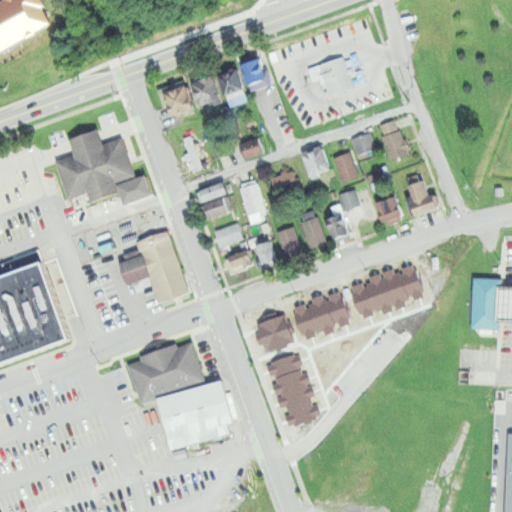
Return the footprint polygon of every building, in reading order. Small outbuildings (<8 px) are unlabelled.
[(0,0),(0,51),(57,19),(46,0),(0,0)] [(245,63),(266,56),(275,83),(254,91),(245,63)] [(346,56),(351,68),(354,66),(356,73),(351,75),(355,86),(332,95),(325,76),(313,81),(309,70),(346,56)] [(220,72),(242,64),(253,99),(231,106),(220,72)] [(195,80),(216,73),(225,101),(204,108),(195,80)] [(161,90),(190,81),(198,107),(169,117),(161,90)] [(381,126),(399,119),(413,152),(394,159),(381,126)] [(55,161),(70,202),(92,194),(96,204),(126,193),(122,183),(138,177),(125,141),(106,148),(101,132),(74,142),(78,153),(55,161)] [(352,138),(371,132),(378,154),(358,160),(352,138)] [(180,139),(192,133),(208,167),(197,173),(180,139)] [(210,138),(219,134),(227,153),(218,157),(210,138)] [(241,143),(263,136),(268,151),(246,158),(241,143)] [(303,153),(325,145),(334,170),(311,177),(303,153)] [(334,156),(353,150),(362,177),(343,183),(334,156)] [(272,179),(295,171),(301,186),(277,194),(272,179)] [(409,178),(424,216),(442,209),(428,171),(409,178)] [(239,184),(257,178),(270,218),(251,224),(239,184)] [(200,191),(226,182),(230,194),(205,203),(200,191)] [(362,206),(358,190),(342,193),(346,209),(362,206)] [(377,201),(387,225),(409,216),(399,192),(377,201)] [(208,204),(228,197),(234,213),(214,220),(208,204)] [(299,218),(317,211),(330,244),(312,251),(299,218)] [(339,242),(352,238),(345,215),(332,219),(339,242)] [(216,231),(239,223),(246,240),(222,249),(216,231)] [(278,233),(294,228),(303,253),(287,259),(278,233)] [(139,242),(172,230),(185,253),(195,292),(162,304),(139,242)] [(257,247),(273,242),(280,265),(264,270),(257,247)] [(225,260),(251,250),(256,265),(231,275),(225,260)] [(0,365),(70,341),(39,254),(0,267),(0,365)] [(121,264),(144,257),(151,280),(128,287),(121,264)] [(361,316),(350,286),(359,282),(361,289),(372,285),(369,278),(376,276),(378,279),(382,278),(380,274),(392,269),(394,276),(399,274),(398,269),(411,264),(413,271),(415,270),(423,292),(421,293),(423,298),(412,302),(410,295),(399,299),(401,304),(394,306),(393,301),(385,303),(387,308),(381,310),(379,303),(366,308),(368,314),(361,316)] [(479,276),(507,277),(506,287),(505,323),(504,328),(476,327),(479,276)] [(293,313),(300,333),(303,332),(305,338),(311,336),(309,331),(316,328),(317,332),(323,330),(324,335),(333,332),(332,328),(334,327),(333,324),(335,324),(337,329),(348,325),(346,320),(350,319),(342,294),(337,296),(336,292),(326,296),(327,299),(325,300),(323,294),(312,298),(314,302),(307,304),(308,307),(303,308),(301,303),(294,305),(296,312),(293,313)] [(250,334),(255,347),(261,344),(264,353),(272,350),(273,352),(286,347),(284,344),(292,341),(282,314),(274,317),(272,312),(260,316),(262,320),(254,323),(257,332),(250,334)] [(128,363),(194,341),(208,382),(142,404),(128,363)] [(264,364),(295,352),(299,361),(293,363),(297,373),(303,371),(306,378),(302,380),(304,384),(308,383),(312,393),(306,396),(308,401),(313,399),(318,412),(312,415),(313,417),(291,426),(290,424),(284,426),(280,415),(287,412),(283,402),(278,404),(275,397),(281,395),(278,389),(273,391),(270,384),(277,381),(273,370),(267,372),(264,364)] [(174,448),(161,398),(228,381),(241,431),(174,448)] [(157,405),(137,409),(147,456),(167,451),(157,405)]
